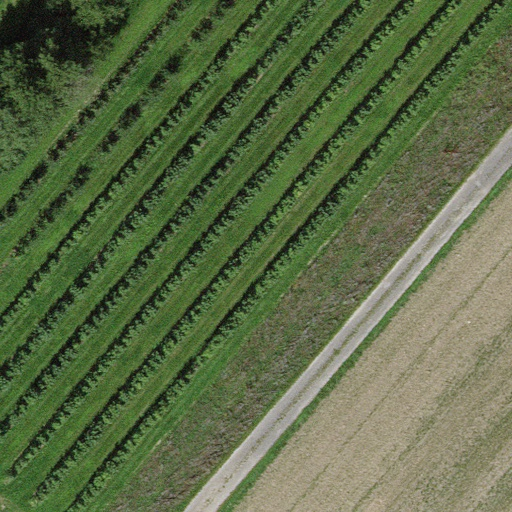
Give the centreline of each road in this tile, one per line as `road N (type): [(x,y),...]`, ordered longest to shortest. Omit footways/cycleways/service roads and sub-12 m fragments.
road 1 (track): [(203,511),(511,151)]
road 2 (track): [(161,0),(0,172)]
